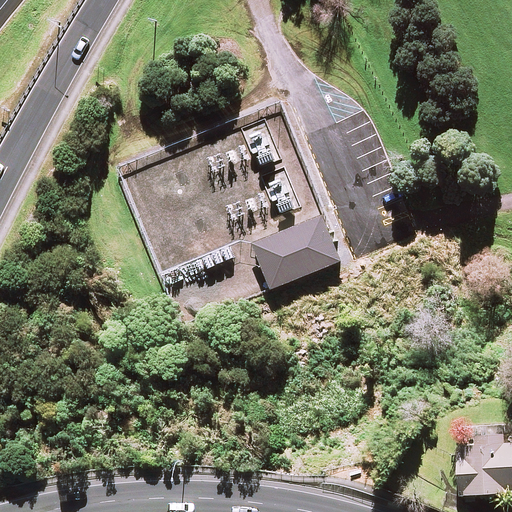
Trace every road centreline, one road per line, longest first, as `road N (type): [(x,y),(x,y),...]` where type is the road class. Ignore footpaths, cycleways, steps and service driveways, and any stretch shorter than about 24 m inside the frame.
road 1 (trunk): [(103,0),(0,185)]
road 2 (secondary): [(46,511),(143,497),(199,511)]
